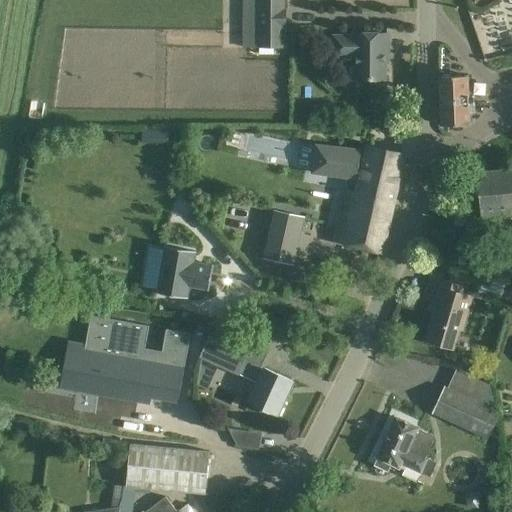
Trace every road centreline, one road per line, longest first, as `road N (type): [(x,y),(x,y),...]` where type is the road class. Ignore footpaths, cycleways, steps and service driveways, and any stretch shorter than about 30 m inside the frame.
road 1 (residential): [(282,511),(364,342),(419,196)]
road 2 (residential): [(419,196),(422,21)]
road 3 (residential): [(419,196),(458,154),(511,119)]
